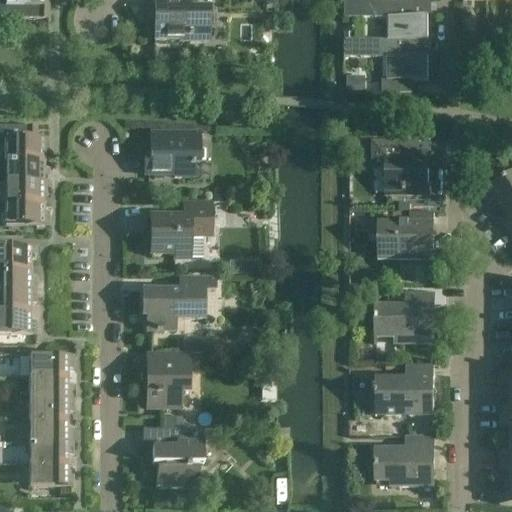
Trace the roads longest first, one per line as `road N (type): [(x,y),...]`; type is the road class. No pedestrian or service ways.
road 1 (residential): [(459,511),(463,374),(477,350),(478,258),(451,216),(452,149)]
road 2 (residential): [(106,511),(101,150)]
